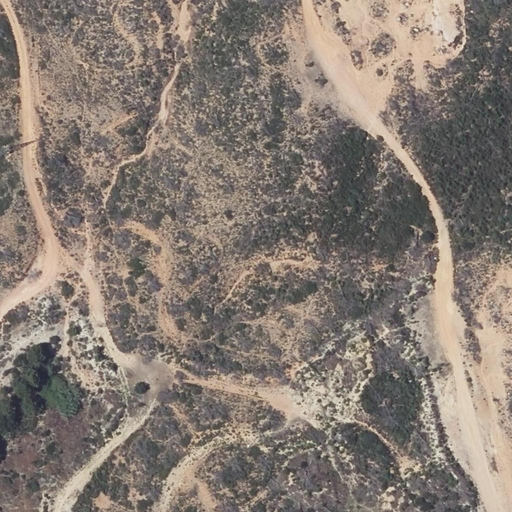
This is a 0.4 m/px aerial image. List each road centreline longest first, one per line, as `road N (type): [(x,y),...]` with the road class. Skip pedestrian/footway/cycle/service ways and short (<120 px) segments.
road 1 (track): [(351,92),(426,184),(440,222),(446,308),(470,430),(497,511)]
road 2 (track): [(0,303),(40,271),(51,246),(29,168),(15,17),(5,0)]
